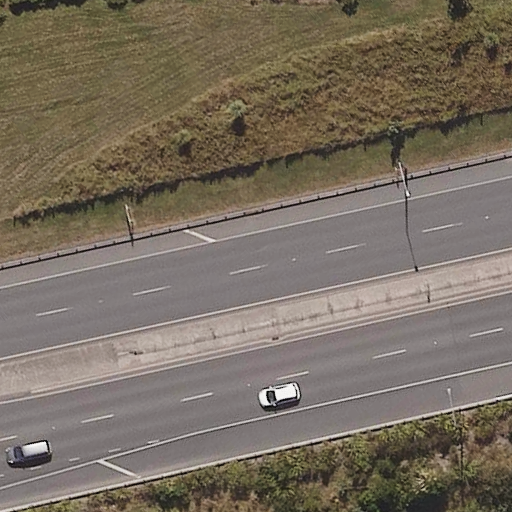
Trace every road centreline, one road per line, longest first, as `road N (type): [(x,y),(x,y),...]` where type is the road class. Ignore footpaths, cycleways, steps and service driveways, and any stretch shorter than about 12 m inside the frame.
road 1 (motorway): [(511,326),(0,438)]
road 2 (motorway): [(0,322),(511,213)]
